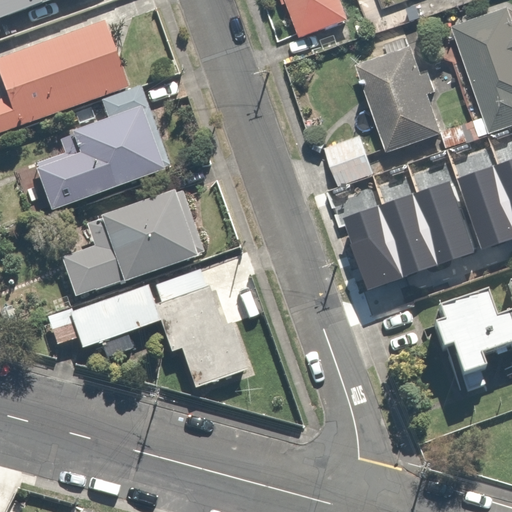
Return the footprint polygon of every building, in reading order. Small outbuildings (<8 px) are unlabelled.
[(0,0),(0,22),(55,0),(0,0)] [(285,0),(300,41),(355,22),(347,0),(285,0)] [(511,15),(509,7),(456,26),(493,126),(511,119),(511,15)] [(112,16),(0,63),(0,89),(4,99),(0,102),(0,140),(139,82),(112,16)] [(415,42),(357,63),(389,153),(447,133),(415,42)] [(140,84),(96,101),(102,116),(59,134),(65,150),(31,164),(52,215),(173,167),(140,84)] [(511,134),(451,158),(374,186),(398,251),(475,222),(499,212),(485,173),(511,162),(511,134)] [(365,140),(328,152),(338,185),(375,173),(365,140)] [(174,195),(83,228),(88,242),(61,252),(79,303),(198,259),(174,195)] [(52,326),(60,348),(74,342),(78,354),(158,324),(171,356),(180,353),(195,393),(241,376),(201,270),(52,326)] [(511,314),(500,318),(492,294),(443,311),(449,328),(434,333),(443,358),(452,354),(465,393),(501,380),(494,360),(511,354),(511,314)]
